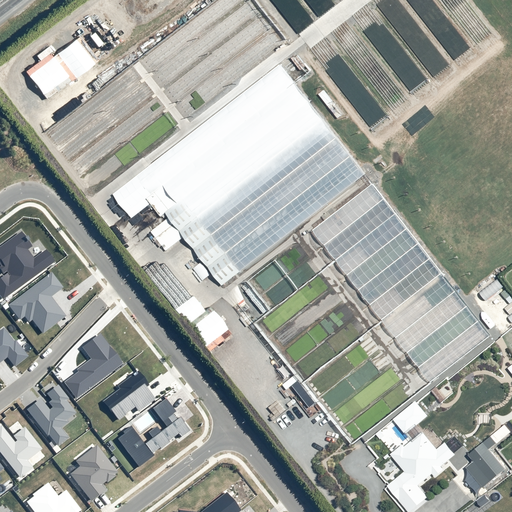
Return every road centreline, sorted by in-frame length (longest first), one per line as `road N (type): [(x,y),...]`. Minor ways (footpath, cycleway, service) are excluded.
road 1 (residential): [(233,428),(120,285)]
road 2 (residential): [(120,285),(0,401)]
road 3 (residential): [(120,285),(52,199),(31,190),(0,202)]
road 4 (residential): [(233,428),(124,511)]
